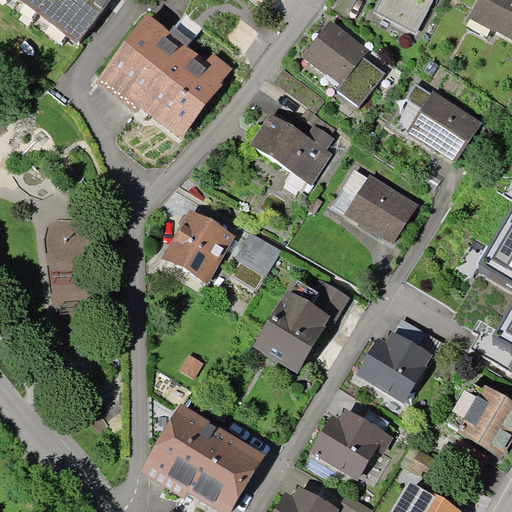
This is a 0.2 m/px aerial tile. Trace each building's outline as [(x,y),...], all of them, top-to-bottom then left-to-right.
[(19,0),(77,43),(110,0),(19,0)] [(380,0),(374,11),(415,33),(433,0),(380,0)] [(511,0),(478,0),(469,17),(511,39),(511,0)] [(169,31),(147,14),(95,81),(136,112),(140,108),(182,140),(223,85),(221,83),(233,68),(213,53),(208,61),(188,45),(169,31)] [(369,48),(330,19),(303,56),(340,83),(336,88),(359,106),(385,72),(364,56),(369,48)] [(174,26),(169,31),(188,45),(192,40),(174,26)] [(481,122),(433,91),(431,93),(416,83),(405,99),(420,109),(407,130),(455,162),(481,122)] [(306,137),(270,113),(249,145),(312,186),(333,154),(327,151),(306,137)] [(314,125),(306,137),(327,151),(335,139),(314,125)] [(356,196),(367,178),(355,170),(343,188),(356,196)] [(356,196),(344,214),(359,224),(358,225),(377,238),(379,236),(393,245),(418,204),(370,174),(367,178),(356,196)] [(511,346),(511,205),(478,263),(511,282),(511,301),(492,335),(511,346)] [(208,283),(235,235),(189,209),(162,258),(208,283)] [(281,251),(250,233),(235,258),(240,262),(264,276),(266,277),(281,251)] [(255,291),(264,276),(240,262),(231,277),(255,291)] [(314,290),(298,280),(291,292),(311,305),(319,293),(314,290)] [(350,298),(320,280),(314,290),(319,293),(311,305),(331,317),(326,324),(332,327),(350,298)] [(286,290),(253,346),(297,373),(326,324),(331,317),(311,305),(291,292),(286,290)] [(403,319),(395,333),(419,347),(427,334),(403,319)] [(395,333),(393,331),(387,341),(381,338),(358,375),(404,403),(433,356),(419,347),(395,333)] [(441,343),(427,334),(419,347),(433,356),(441,343)] [(204,364),(189,355),(180,370),(194,379),(204,364)] [(501,458),(511,439),(511,400),(485,384),(482,389),(472,382),(448,423),(458,429),(457,431),(501,458)] [(230,511),(266,455),(181,403),(140,471),(185,498),(188,493),(219,511),(230,511)] [(393,437),(345,409),(339,418),(332,414),(310,452),(358,480),(376,450),(383,454),(393,437)] [(439,462),(412,445),(400,464),(428,481),(439,462)] [(424,489),(409,480),(389,511),(461,511),(462,511),(463,511),(425,487),(424,489)] [(337,511),(338,511),(340,508),(339,508),(299,485),(293,495),(287,491),(274,511),(337,511)] [(372,511),(374,511),(346,495),(339,508),(340,508),(338,511),(339,511),(372,511)]
